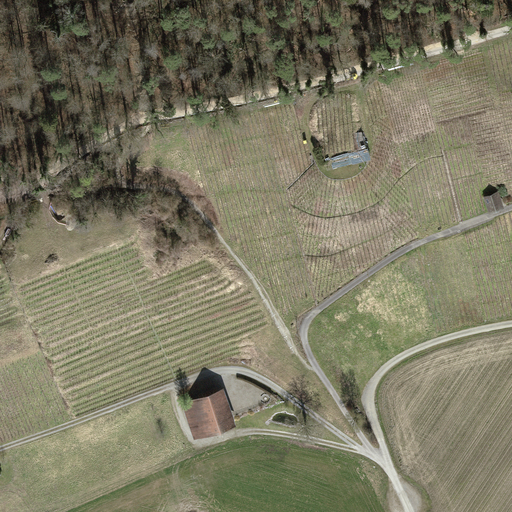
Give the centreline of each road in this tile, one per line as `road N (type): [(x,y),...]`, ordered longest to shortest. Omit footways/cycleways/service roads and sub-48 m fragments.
road 1 (track): [(0,448),(221,370),(242,370),(385,459)]
road 2 (track): [(146,120),(273,95),(511,28)]
road 3 (track): [(316,367),(304,332),(313,313),(407,249),(511,208)]
road 4 (track): [(511,323),(422,346),(382,374),(372,409),(385,459)]
road 5 (track): [(32,185),(146,120)]
